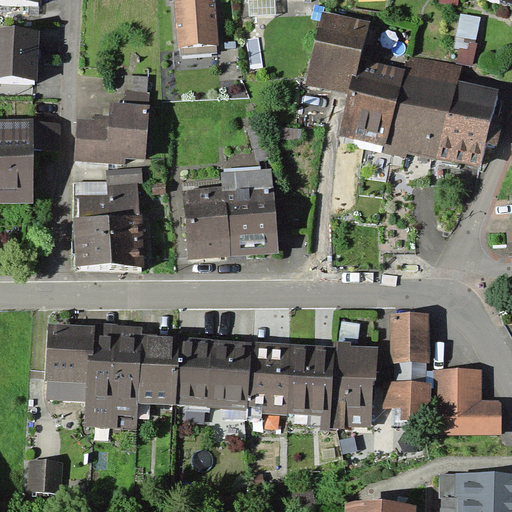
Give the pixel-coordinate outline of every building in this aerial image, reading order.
[(215,0),(181,0),(174,1),(178,48),(180,48),(217,45),(219,45),(215,0)] [(276,15),(274,0),(248,0),(249,17),(276,15)] [(369,21),(323,11),(306,85),(348,94),(352,75),(357,76),(361,58),(369,21)] [(481,17),(461,13),(457,36),(476,40),(481,17)] [(0,53),(39,55),(40,31),(0,29),(0,53)] [(476,43),(476,40),(457,36),(454,48),(459,49),(456,63),(473,67),(477,43),(476,43)] [(258,38),(246,40),(251,68),(263,66),(258,38)] [(217,53),(217,45),(180,48),(181,56),(217,53)] [(0,78),(38,80),(39,55),(0,53),(0,78)] [(406,54),(403,68),(386,146),(384,154),(407,159),(408,153),(437,158),(447,112),(451,113),(458,80),(461,67),(406,54)] [(403,68),(361,58),(357,76),(352,75),(348,94),(339,136),(386,146),(403,68)] [(126,75),(126,90),(147,92),(148,77),(126,75)] [(498,89),(458,80),(451,113),(447,112),(437,158),(481,167),(486,142),(497,145),(501,126),(491,124),(498,89)] [(125,103),(110,102),(110,116),(95,115),(95,120),(78,119),(75,161),(126,164),(126,158),(146,159),(149,105),(150,92),(147,92),(126,90),(125,103)] [(34,119),(0,118),(0,202),(34,203),(33,150),(60,150),(61,122),(34,122),(34,119)] [(107,182),(108,185),(140,184),(143,184),(142,168),(106,171),(107,182)] [(271,168),(221,172),(222,187),(223,191),(227,191),(273,187),(271,168)] [(110,265),(108,185),(107,182),(74,183),(77,266),(110,265)] [(140,184),(108,185),(110,265),(143,263),(140,184)] [(222,187),(184,189),(188,260),(232,257),(227,191),(223,191),(222,187)] [(273,187),(227,191),(232,257),(279,253),(273,187)] [(391,362),(395,362),(426,362),(429,362),(429,313),(390,313),(391,362)] [(94,323),(94,326),(93,355),(89,354),(86,402),(85,427),(137,430),(138,403),(143,333),(143,326),(94,323)] [(94,326),(48,324),(45,380),(48,380),(47,399),(86,402),(89,354),(93,355),(94,326)] [(180,336),(143,333),(138,403),(175,404),(180,336)] [(217,339),(180,336),(175,404),(212,407),(217,339)] [(252,341),(217,339),(212,407),(247,410),(248,405),(252,341)] [(290,344),(252,341),(248,405),(262,406),(262,413),(286,415),(286,413),(290,344)] [(335,341),(334,347),(333,377),(374,379),(377,379),(379,347),(352,346),(352,341),(335,341)] [(334,347),(290,344),(286,413),(322,415),(321,429),(330,429),(330,428),(333,377),(334,347)] [(395,362),(395,381),(426,381),(426,362),(395,362)] [(482,369),(435,370),(437,435),(502,434),(501,399),(483,399),(482,369)] [(371,427),(374,379),(333,377),(330,428),(344,429),(344,426),(371,427)] [(430,381),(426,381),(395,381),(383,381),(383,408),(401,408),(401,418),(430,418),(430,381)] [(30,461),(30,489),(61,490),(61,461),(30,461)] [(262,473),(249,474),(250,485),(263,484),(262,473)] [(511,511),(511,473),(456,473),(456,475),(456,499),(455,511),(511,511)] [(456,499),(456,475),(440,474),(439,498),(441,498),(456,499)] [(313,490),(289,492),(290,508),(315,505),(313,490)] [(455,511),(456,499),(441,498),(441,511),(455,511)] [(416,511),(416,505),(345,501),(344,511),(416,511)]
